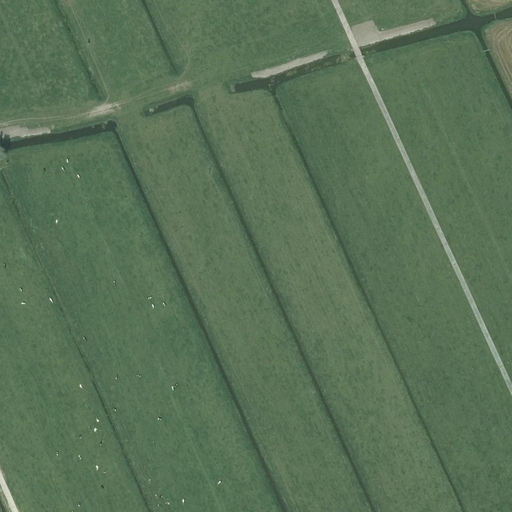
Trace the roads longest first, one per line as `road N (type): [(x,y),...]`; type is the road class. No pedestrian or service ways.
road 1 (track): [(333,0),(511,393)]
road 2 (track): [(0,132),(122,111),(351,40)]
